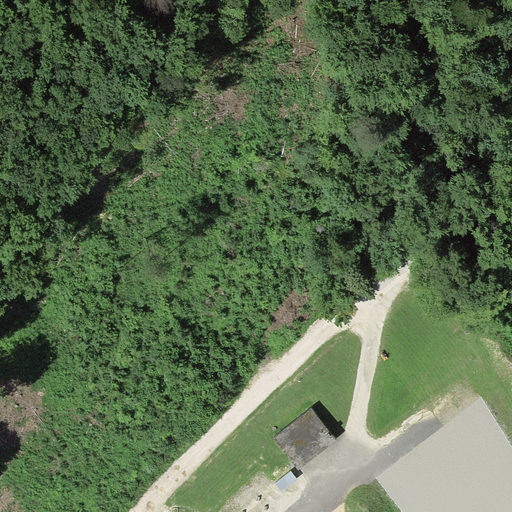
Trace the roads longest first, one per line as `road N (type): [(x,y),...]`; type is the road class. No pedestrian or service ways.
road 1 (track): [(137,511),(450,216),(511,169)]
road 2 (track): [(376,284),(351,448)]
